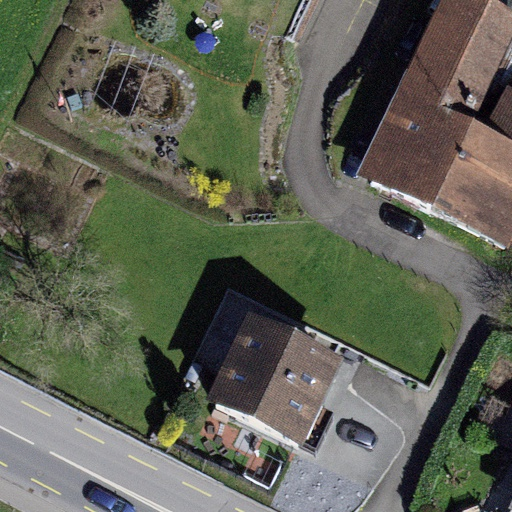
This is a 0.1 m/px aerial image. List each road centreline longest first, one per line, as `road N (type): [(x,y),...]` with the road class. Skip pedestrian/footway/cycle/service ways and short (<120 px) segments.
road 1 (residential): [(360,0),(305,132),(321,200),(494,304),(392,511)]
road 2 (primary): [(0,426),(166,511)]
